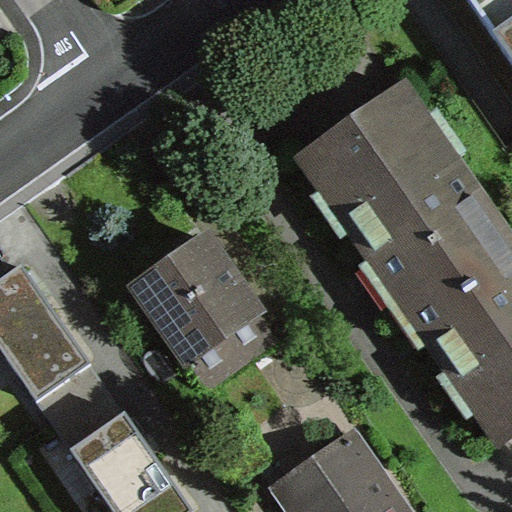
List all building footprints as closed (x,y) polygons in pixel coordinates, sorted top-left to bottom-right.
[(511,0),(464,0),(511,68),(511,0)] [(511,432),(511,243),(399,82),(285,162),(488,449),(511,432)] [(200,233),(125,282),(196,392),(272,342),(200,233)] [(90,364),(22,264),(0,278),(0,346),(36,400),(90,364)] [(193,511),(123,410),(70,446),(115,511),(193,511)] [(401,511),(347,433),(262,491),(276,511),(401,511)]
